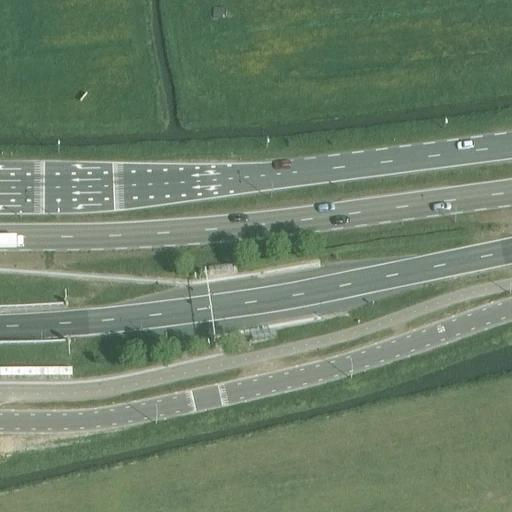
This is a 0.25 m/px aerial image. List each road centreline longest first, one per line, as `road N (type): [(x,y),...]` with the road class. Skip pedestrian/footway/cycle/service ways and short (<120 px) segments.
road 1 (unclassified): [(511,310),(364,361),(154,411),(82,424),(0,424)]
road 2 (primary): [(0,240),(121,240),(511,193)]
road 3 (primary): [(511,149),(148,191),(0,190)]
